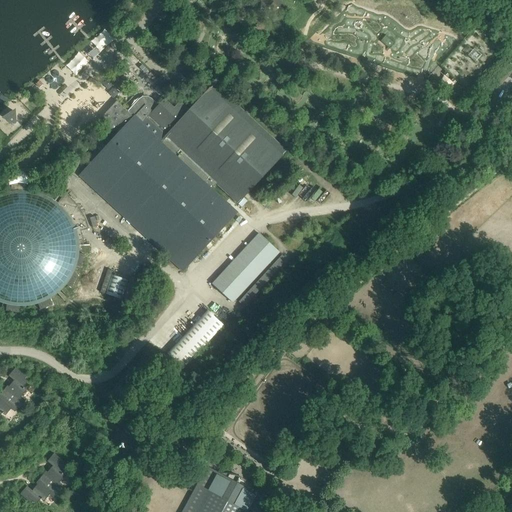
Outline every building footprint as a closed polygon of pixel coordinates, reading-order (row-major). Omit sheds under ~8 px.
[(274,22),(287,7),(279,0),(267,0),(267,1),(266,0),(254,0),(246,10),(262,24),(268,17),(274,22)] [(80,176),(183,272),(186,269),(237,213),(211,189),(216,184),(237,204),(286,151),(214,84),(206,93),(190,110),(180,101),(174,107),(165,98),(159,105),(152,99),(148,96),(143,96),(139,99),(128,111),(117,101),(115,103),(103,116),(102,118),(102,120),(102,121),(114,132),(114,131),(118,134),(88,167),(80,176)] [(15,124),(26,108),(15,101),(4,117),(15,124)] [(0,302),(1,303),(2,303),(3,303),(3,304),(4,304),(5,304),(6,304),(7,305),(6,311),(19,313),(20,306),(21,306),(22,306),(23,306),(24,306),(25,306),(26,306),(27,306),(28,306),(29,306),(30,306),(31,305),(32,305),(33,305),(34,305),(35,305),(36,304),(37,304),(38,304),(40,310),(53,305),(50,299),(51,298),(52,298),(52,297),(53,296),(54,296),(55,295),(56,295),(56,294),(57,294),(58,293),(59,293),(59,292),(60,291),(61,291),(61,290),(62,289),(63,289),(63,288),(64,287),(65,287),(65,286),(66,285),(66,284),(71,287),(78,276),(73,273),(74,272),(74,271),(75,270),(75,269),(76,268),(76,267),(76,266),(81,267),(84,254),(79,253),(79,252),(79,251),(79,250),(79,249),(79,248),(79,246),(84,246),(83,245),(83,237),(81,231),(89,229),(87,220),(86,219),(78,205),(65,192),(58,203),(56,201),(55,201),(54,200),(53,200),(52,199),(55,193),(43,187),(41,193),(40,193),(39,193),(38,192),(37,192),(36,192),(35,192),(34,191),(33,191),(32,191),(31,191),(30,191),(29,191),(28,190),(27,190),(26,190),(26,185),(25,185),(21,184),(18,184),(11,185),(11,191),(10,191),(9,191),(8,192),(7,192),(6,192),(5,192),(4,192),(3,193),(2,193),(1,193),(0,194),(0,193),(0,302)] [(230,301),(277,250),(261,235),(214,286),(230,301)] [(244,307),(288,260),(283,255),(239,302),(244,307)] [(112,273),(106,294),(128,300),(134,279),(112,273)] [(184,368),(218,332),(224,325),(208,310),(168,353),(184,368)] [(3,392),(21,407),(23,405),(21,404),(25,400),(21,397),(27,390),(25,388),(24,390),(22,388),(28,382),(24,379),(26,377),(16,368),(9,375),(14,380),(9,386),(8,386),(3,392)] [(0,415),(3,413),(6,415),(11,409),(15,412),(18,408),(19,409),(21,407),(3,392),(0,395),(0,415)] [(42,477),(60,492),(62,490),(61,489),(63,486),(59,482),(65,476),(63,474),(62,475),(61,474),(67,467),(63,464),(65,462),(54,453),(48,461),(53,466),(48,472),(46,471),(42,477)] [(261,511),(268,499),(257,493),(248,488),(250,486),(247,483),(245,481),(242,479),(239,477),(235,476),(232,475),(228,474),(227,477),(207,466),(182,511),(261,511)] [(60,492),(42,477),(37,483),(38,484),(32,490),(27,486),(21,494),(31,503),(33,501),(36,504),(41,499),(44,501),(50,494),(54,497),(57,493),(58,494),(60,492)]
